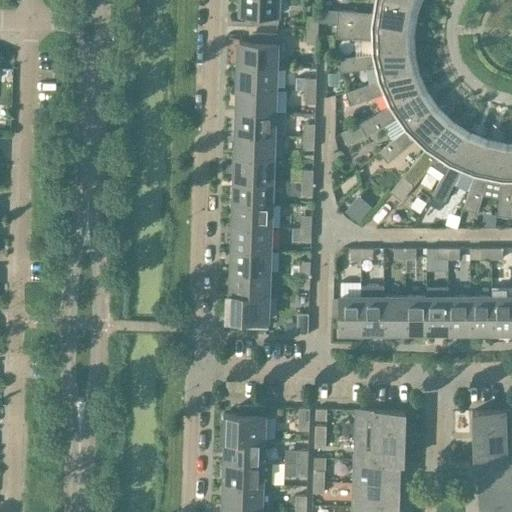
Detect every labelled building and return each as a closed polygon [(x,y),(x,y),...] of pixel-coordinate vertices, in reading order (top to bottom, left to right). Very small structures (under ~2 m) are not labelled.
[(276,22),(277,0),(239,0),(239,12),(256,12),(255,22),(276,22)] [(408,27),(411,7),(384,0),(373,0),(372,11),(337,9),(336,23),(408,27)] [(317,29),(318,15),(307,15),(306,28),(317,29)] [(408,48),(408,27),(336,23),(335,36),(370,38),(371,52),(408,48)] [(317,43),(317,29),(306,28),(306,42),(317,43)] [(275,67),(276,34),(255,34),(255,42),(238,42),(237,66),(275,67)] [(413,68),(408,48),(371,52),(337,57),(339,70),(374,66),(377,80),(413,68)] [(274,89),(275,67),(237,66),(237,88),(274,89)] [(421,87),(413,68),(377,80),(344,90),(349,103),(382,92),(388,105),(421,87)] [(315,90),(315,77),(305,77),(304,90),(315,90)] [(404,128),(433,104),(421,87),(388,105),(358,122),(365,134),(396,117),(404,128)] [(273,112),(274,89),(237,88),(236,111),(273,112)] [(315,103),(315,90),(304,90),(304,102),(315,103)] [(424,148),(448,119),(433,104),(404,128),(378,150),(386,161),(414,138),(424,148)] [(272,135),(273,112),(236,111),(235,134),(272,135)] [(447,164),(465,130),(448,119),(424,148),(402,175),(413,183),(435,156),(447,164)] [(314,136),(314,122),(303,122),(303,136),(314,136)] [(473,174),(484,138),(465,130),(447,164),(431,194),(443,200),(460,169),(473,174)] [(272,158),(272,135),(235,134),(234,157),(272,158)] [(313,148),(314,136),(303,136),(302,148),(313,148)] [(500,180),(505,143),(484,138),(473,174),(463,207),(476,211),(486,177),(500,180)] [(511,142),(505,143),(500,180),(496,214),(510,216),(511,199),(511,142)] [(271,181),(272,158),(234,157),(233,180),(271,181)] [(312,182),(312,168),(301,168),(301,182),(312,182)] [(270,204),(271,181),(233,180),(233,203),(270,204)] [(312,194),(312,182),(301,182),(301,194),(312,194)] [(269,227),(270,204),(233,203),(232,226),(269,227)] [(310,228),(311,214),(300,214),(299,227),(310,228)] [(268,249),(269,227),(232,226),(231,249),(268,249)] [(310,240),(310,228),(299,227),(299,240),(310,240)] [(361,258),(361,247),(350,247),(350,258),(361,258)] [(372,258),(372,247),(361,247),(361,258),(372,258)] [(404,258),(404,247),(393,247),(393,258),(404,258)] [(415,258),(415,247),(404,247),(404,258),(415,258)] [(447,258),(447,247),(436,247),(436,258),(447,258)] [(458,258),(458,247),(447,247),(447,258),(458,258)] [(491,258),(491,247),(480,247),(480,258),(491,258)] [(502,258),(502,247),(491,247),(491,258),(502,258)] [(268,272),(268,249),(231,249),(230,271),(268,272)] [(309,273),(309,260),(298,260),(298,273),(309,273)] [(267,295),(268,272),(230,271),(230,291),(226,291),(226,294),(267,295)] [(308,286),(309,273),(298,273),(298,286),(308,286)] [(382,295),(382,284),(361,284),(361,295),(361,330),(382,330),(382,295)] [(447,330),(447,295),(447,285),(425,285),(425,295),(426,330),(447,330)] [(511,330),(511,286),(490,286),(490,295),(490,330),(511,330)] [(266,326),(267,295),(226,294),(225,317),(245,317),(245,326),(266,326)] [(361,330),(361,295),(338,295),(338,330),(361,330)] [(404,330),(404,295),(382,295),(382,330),(404,330)] [(426,330),(425,295),(404,295),(404,330),(426,330)] [(469,330),(469,295),(447,295),(447,330),(469,330)] [(490,330),(490,295),(469,295),(469,330),(490,330)] [(307,334),(308,312),(297,312),(296,334),(307,334)] [(262,438),(263,405),(242,405),(242,413),(222,412),(221,437),(224,438),(262,438)] [(309,407),(298,407),(297,429),(308,429),(309,407)] [(325,418),(326,408),(315,407),(314,418),(325,418)] [(403,440),(404,410),(356,408),(355,438),(403,440)] [(511,443),(511,408),(471,410),(472,445),(511,443)] [(325,425),(314,424),(314,435),(325,436),(325,425)] [(324,446),(325,436),(314,435),(313,446),(324,446)] [(261,460),(262,438),(224,438),(224,459),(261,460)] [(402,461),(403,440),(355,438),(354,465),(398,467),(399,460),(402,461)] [(511,462),(511,443),(472,445),(473,460),(476,460),(477,464),(511,462)] [(307,462),(307,449),(296,449),(296,462),(307,462)] [(260,483),(261,460),(224,459),(223,482),(260,483)] [(306,475),(307,462),(296,462),(295,475),(306,475)] [(511,487),(511,462),(477,464),(477,489),(511,487)] [(397,492),(398,467),(354,465),(353,490),(397,492)] [(323,470),(313,469),(312,480),(323,481),(323,470)] [(323,492),(323,481),(312,480),(312,491),(323,492)] [(260,506),(260,483),(223,482),(222,505),(260,506)] [(511,511),(511,487),(477,489),(478,511),(511,511)] [(396,511),(397,492),(353,490),(351,511),(396,511)] [(305,508),(306,495),(295,494),(294,507),(305,508)]
